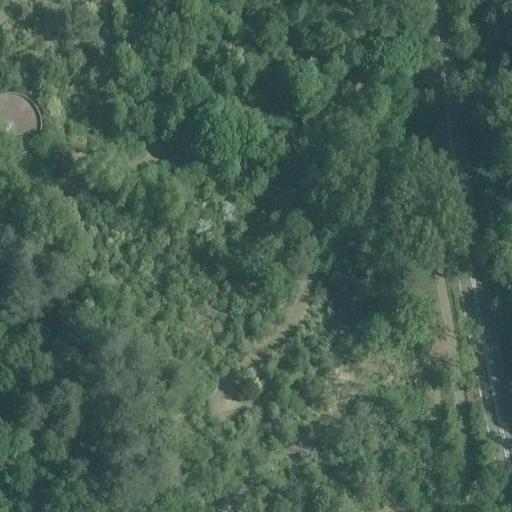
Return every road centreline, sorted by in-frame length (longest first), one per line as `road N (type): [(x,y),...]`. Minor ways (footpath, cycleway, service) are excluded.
road 1 (secondary): [(511,476),(477,315),(430,0)]
road 2 (unknown): [(464,0),(511,314)]
